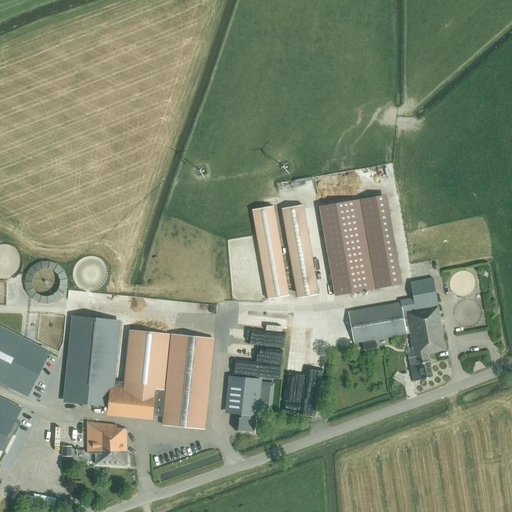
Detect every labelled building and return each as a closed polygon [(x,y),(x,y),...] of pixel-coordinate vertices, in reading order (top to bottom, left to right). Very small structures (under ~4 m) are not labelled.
[(398,285),(383,196),(359,200),(374,289),(398,285)] [(359,200),(319,207),(335,296),(374,289),(359,200)] [(319,294),(303,205),(282,209),(298,298),(319,294)] [(252,210),(268,299),(289,296),(273,206),(252,210)] [(72,272),(36,260),(24,297),(59,309),(72,272)] [(413,298),(400,301),(400,303),(402,313),(438,306),(432,279),(410,283),(413,298)] [(438,306),(402,313),(400,303),(348,312),(354,343),(406,334),(405,327),(408,327),(412,348),(413,348),(414,357),(408,358),(413,382),(433,378),(428,355),(438,353),(437,352),(447,350),(438,306)] [(205,429),(213,339),(171,335),(166,383),(164,383),(169,335),(129,331),(124,383),(112,381),(118,321),(75,317),(66,402),(109,406),(108,413),(152,418),(152,416),(163,417),(162,425),(205,429)] [(27,395),(48,353),(25,341),(0,328),(0,381),(4,383),(27,395)] [(364,349),(376,347),(375,341),(363,343),(364,349)] [(253,358),(254,351),(236,349),(236,357),(253,358)] [(305,408),(323,409),(325,353),(308,352),(305,408)] [(239,419),(238,431),(255,433),(258,407),(270,408),(273,384),(260,383),(260,380),(230,377),(226,411),(242,413),(241,419),(239,419)] [(0,450),(21,410),(0,398),(0,450)] [(95,465),(127,466),(126,429),(117,428),(117,425),(87,423),(86,454),(95,455),(95,465)]
